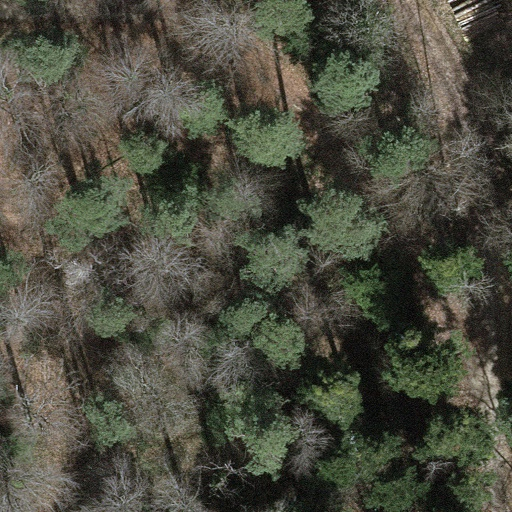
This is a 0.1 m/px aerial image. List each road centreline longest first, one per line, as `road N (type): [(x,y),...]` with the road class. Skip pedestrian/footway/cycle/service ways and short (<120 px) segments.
road 1 (track): [(86,0),(188,35),(496,366)]
road 2 (track): [(399,0),(478,137),(511,472)]
